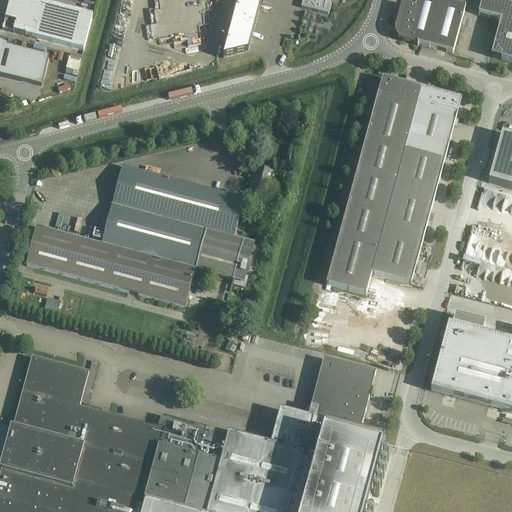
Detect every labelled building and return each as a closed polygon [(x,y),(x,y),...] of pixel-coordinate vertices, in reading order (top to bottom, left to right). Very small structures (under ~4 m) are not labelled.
[(10,0),(2,30),(83,51),(92,16),(78,12),(46,4),(30,0),(10,0)] [(229,36),(223,59),(248,53),(251,42),(254,31),(257,21),(260,9),(262,0),(239,0),(239,4),(238,3),(235,15),(232,25),(229,36)] [(303,0),(301,8),(328,15),(332,2),(334,0),(303,0)] [(401,5),(395,28),(394,30),(394,32),(395,34),(395,36),(396,38),(398,39),(399,41),(401,42),(403,42),(417,46),(417,47),(418,45),(453,55),(466,7),(438,0),(417,0),(415,9),(400,5),(401,5)] [(511,0),(482,0),(481,6),(478,16),(501,22),(491,58),(511,63),(511,0)] [(0,77),(42,88),(49,58),(5,48),(6,47),(0,43),(0,77)] [(69,58),(66,70),(78,73),(81,61),(69,58)] [(376,104),(332,265),(372,276),(383,233),(406,148),(422,90),(382,80),(378,94),(376,104)] [(422,90),(406,148),(446,159),(461,101),(422,90)] [(493,166),(488,183),(511,189),(511,136),(502,134),(497,151),(493,166)] [(406,148),(383,233),(423,244),(446,159),(406,148)] [(246,201),(122,168),(102,245),(36,228),(26,266),(186,309),(196,270),(245,284),(255,244),(236,239),(244,209),(246,201)] [(249,190),(246,201),(244,209),(248,210),(249,204),(260,208),(263,197),(266,198),(272,174),(257,170),(251,191),(249,190)] [(492,185),(485,208),(495,210),(501,188),(492,185)] [(383,233),(372,276),(411,287),(423,244),(383,233)] [(464,257),(463,263),(479,268),(481,262),(464,257)] [(332,265),(326,286),(356,294),(366,297),(372,276),(332,265)] [(36,288),(35,295),(41,296),(46,297),(47,297),(48,290),(36,288)] [(47,299),(44,312),(56,315),(59,302),(47,299)] [(239,309),(236,321),(245,323),(248,311),(239,309)] [(448,326),(431,392),(511,413),(511,337),(511,342),(448,326)] [(218,331),(216,339),(222,340),(224,332),(218,331)] [(229,342),(225,351),(229,353),(230,352),(233,354),(236,347),(233,346),(234,344),(229,342)] [(365,511),(368,505),(382,452),(380,451),(384,438),(361,432),(351,429),(327,423),(308,418),(308,419),(286,413),(280,411),(271,446),(229,435),(206,429),(162,417),(158,430),(102,415),(86,410),(80,409),(81,405),(89,374),(32,359),(0,477),(0,511),(365,511)] [(376,374),(366,371),(324,360),(316,389),(368,403),(369,399),(373,392),(371,390),(376,374)] [(309,416),(308,418),(327,423),(351,429),(361,432),(361,429),(368,403),(316,389),(311,408),(309,416)]
